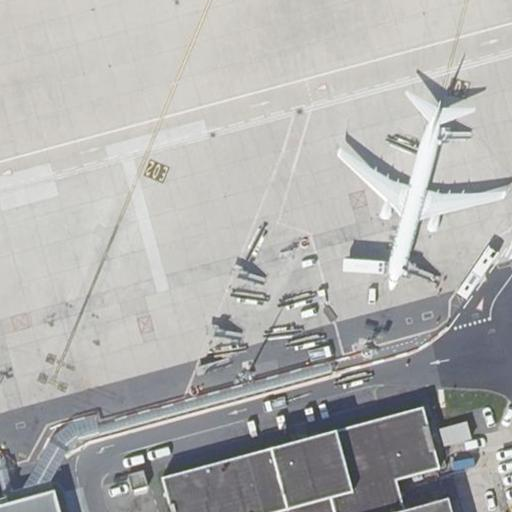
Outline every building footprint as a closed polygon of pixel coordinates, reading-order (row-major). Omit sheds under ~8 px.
[(44,492),(68,455),(80,444),(332,376),(330,366),(97,429),(95,419),(71,425),(52,440),(18,499),(44,492)] [(289,441),(153,478),(162,511),(452,511),(448,495),(401,509),(394,481),(437,469),(421,405),(302,437),(289,441)] [(460,423),(434,430),(439,446),(465,439),(460,423)] [(143,471),(127,476),(131,492),(147,488),(143,471)] [(0,511),(57,511),(52,489),(44,492),(18,499),(0,503),(0,511)]
